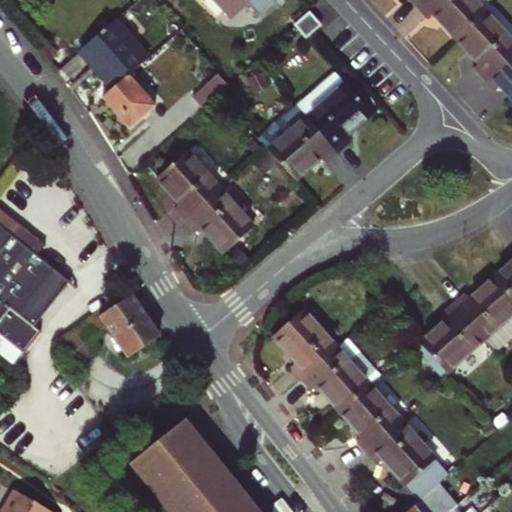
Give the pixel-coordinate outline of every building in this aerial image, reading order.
[(217,0),(232,15),(247,1),(261,16),(277,1),(276,0),(217,0)] [(487,12),(475,0),(427,0),(420,7),(430,18),(435,14),(458,38),(487,12)] [(308,39),(315,32),(323,25),(310,11),(295,25),(308,39)] [(476,69),(487,80),(511,56),(511,38),(487,12),(458,38),(482,64),(476,69)] [(113,89),(129,76),(149,58),(117,22),(81,53),(113,89)] [(511,56),(487,80),(497,91),(502,86),(511,96),(511,56)] [(336,73),(305,100),(314,112),(308,117),(338,151),(350,142),(345,136),(371,114),(336,73)] [(215,75),(192,95),(202,105),(224,85),(215,75)] [(113,89),(103,99),(131,129),(157,107),(129,76),(113,89)] [(298,105),(308,117),(314,112),(305,100),(298,105)] [(326,162),(338,151),(308,117),(298,105),(260,138),(296,179),(322,157),(326,162)] [(188,151),(159,178),(183,205),(177,210),(186,220),(221,189),(188,151)] [(256,227),(221,189),(186,220),(198,233),(203,228),(226,254),(256,227)] [(69,281),(38,255),(13,235),(21,224),(0,207),(0,318),(9,307),(33,326),(69,281)] [(46,244),(21,224),(13,235),(38,255),(46,244)] [(511,262),(496,276),(511,295),(511,262)] [(511,314),(511,295),(496,276),(470,298),(466,293),(454,304),(484,339),(511,314)] [(61,344),(79,370),(95,354),(114,341),(125,358),(160,334),(133,295),(61,344)] [(484,339),(454,304),(442,314),(446,320),(420,343),(446,373),(484,339)] [(33,326),(9,307),(0,318),(0,333),(24,353),(41,332),(33,326)] [(304,309),(274,336),(297,362),(291,367),(302,379),(337,347),(304,309)] [(511,314),(484,339),(496,352),(511,338),(511,314)] [(318,386),(340,411),(370,385),(337,347),(302,379),(312,390),(318,386)] [(356,441),(367,453),(402,422),(370,385),(340,411),(362,436),(356,441)] [(448,476),(402,422),(367,453),(378,465),(383,461),(405,486),(400,490),(414,506),(440,483),(448,476)] [(255,511),(184,423),(132,464),(169,511),(255,511)] [(414,506),(417,511),(445,489),(440,483),(414,506)] [(0,510),(0,511),(49,511),(11,489),(0,510)] [(417,511),(414,506),(407,511),(451,511),(458,506),(445,489),(417,511)]
